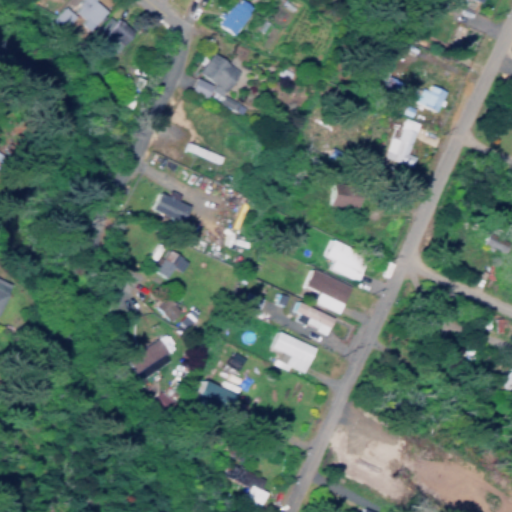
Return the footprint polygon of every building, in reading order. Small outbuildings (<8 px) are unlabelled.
[(74,0),(66,9),(77,20),(74,24),(81,30),(100,10),(89,0),(74,0)] [(246,7),(236,0),(229,0),(220,14),(218,12),(211,23),(228,35),(246,7)] [(109,52),(126,32),(103,13),(81,40),(88,46),(93,39),(109,52)] [(389,97),(396,82),(381,74),(373,90),(389,97)] [(421,89),(412,86),(407,101),(430,109),(437,89),(423,84),(421,89)] [(411,122),(397,117),(390,138),(382,136),(375,156),(405,166),(409,156),(401,153),(411,122)] [(322,205),(351,206),(352,190),(343,189),(344,184),(323,183),(322,205)] [(153,191),(145,207),(174,221),(182,205),(171,199),(173,194),(163,189),(160,195),(153,191)] [(503,233),(481,229),(478,247),(500,251),(503,233)] [(323,239),(316,255),(326,259),(322,267),(350,280),(361,256),(323,239)] [(147,270),(159,278),(168,266),(173,270),(179,260),(162,249),(147,270)] [(344,283),(302,269),(297,285),(311,290),(307,303),(334,312),(344,283)] [(254,296),(228,287),(223,301),(249,310),(254,296)] [(146,301),(161,320),(173,311),(158,292),(146,301)] [(285,310),(292,313),(289,318),(319,333),(327,317),(290,300),(285,310)] [(309,346),(270,330),(264,346),(273,350),(267,363),(281,369),(282,365),(298,372),(309,346)] [(161,355),(152,338),(119,357),(132,379),(151,368),(147,362),(161,355)] [(229,394),(196,378),(186,399),(220,414),(229,394)] [(257,477),(231,469),(235,457),(222,453),(214,477),(240,485),(235,501),(253,507),(258,491),(253,489),(257,477)]
